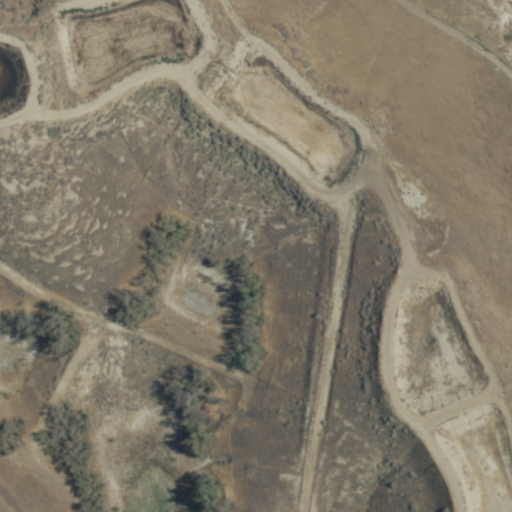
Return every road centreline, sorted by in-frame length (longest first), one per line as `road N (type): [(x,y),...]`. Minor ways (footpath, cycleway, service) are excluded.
road 1 (track): [(389,511),(343,426),(342,226),(326,210),(290,220),(258,267),(225,511)]
road 2 (track): [(302,0),(473,147),(511,192)]
